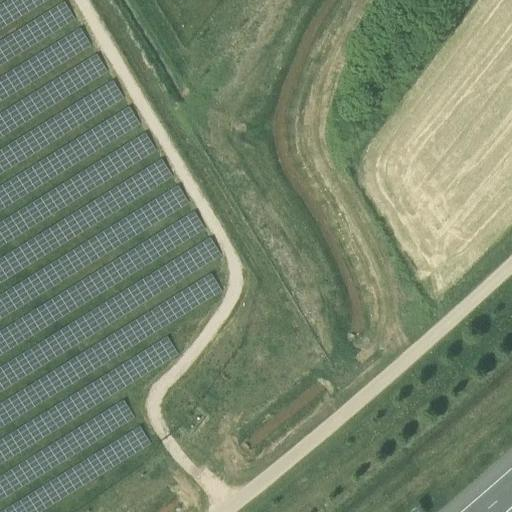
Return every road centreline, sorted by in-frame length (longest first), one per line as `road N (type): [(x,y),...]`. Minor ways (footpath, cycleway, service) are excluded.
road 1 (unclassified): [(394,369),(228,511)]
road 2 (unclassified): [(394,369),(511,266)]
